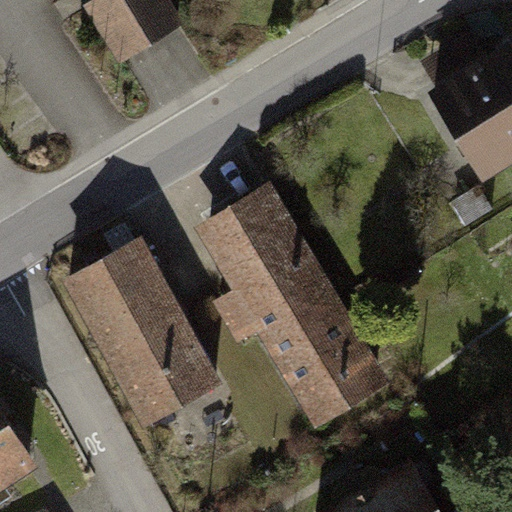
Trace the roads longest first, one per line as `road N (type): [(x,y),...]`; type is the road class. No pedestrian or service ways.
road 1 (residential): [(35,231),(431,0)]
road 2 (residential): [(138,511),(58,362),(0,281)]
